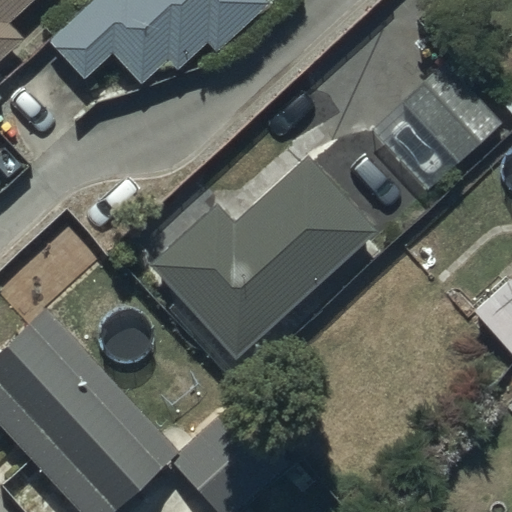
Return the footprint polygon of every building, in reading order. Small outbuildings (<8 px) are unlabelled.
[(0,0),(0,48),(19,31),(2,12),(16,0),(0,0)] [(86,0),(49,36),(82,71),(110,44),(140,76),(165,52),(175,62),(204,35),(213,45),(260,0),(86,0)] [(443,53),(396,92),(452,157),(497,117),(443,53)] [(212,195),(152,252),(147,256),(233,350),(374,221),(305,145),(229,214),(212,195)] [(467,303),(509,352),(511,348),(511,273),(508,269),(467,303)] [(0,343),(0,418),(83,511),(96,511),(172,446),(45,303),(0,343)] [(168,454),(221,511),(225,511),(286,457),(231,397),(168,454)]
